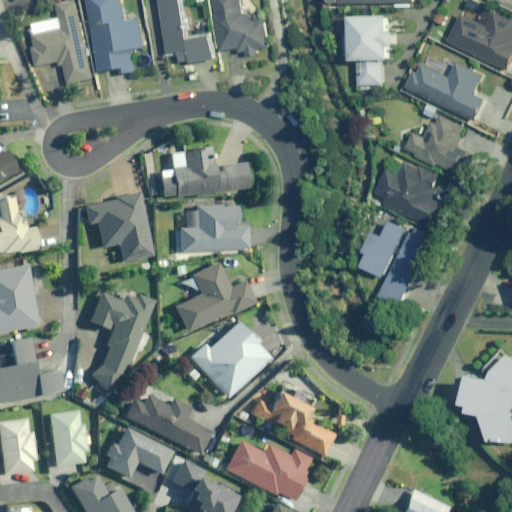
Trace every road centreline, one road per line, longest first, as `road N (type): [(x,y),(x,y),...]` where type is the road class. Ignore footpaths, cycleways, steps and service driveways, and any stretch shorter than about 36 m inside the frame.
road 1 (residential): [(157,113),(237,107),(272,126),(290,163),(287,253),(305,328),(360,386),(401,402)]
road 2 (residential): [(401,402),(511,179)]
road 3 (residential): [(157,113),(79,167),(57,156),(54,141),(62,126),(86,120)]
road 4 (residential): [(346,511),(401,402)]
